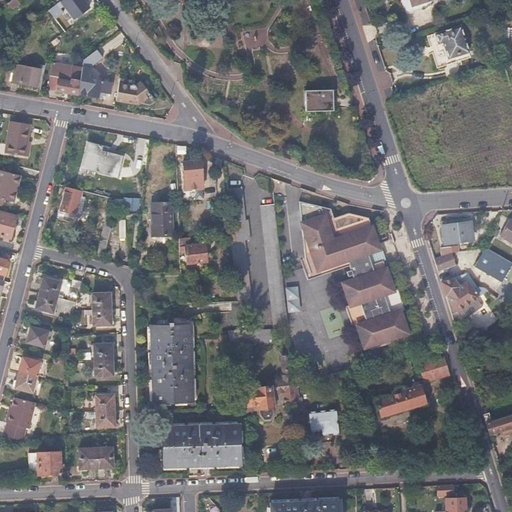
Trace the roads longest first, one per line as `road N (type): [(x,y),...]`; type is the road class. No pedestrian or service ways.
road 1 (residential): [(28,248),(106,268),(127,282),(134,489)]
road 2 (residential): [(187,486),(490,469)]
road 3 (tertiary): [(490,469),(406,202)]
road 4 (residential): [(191,137),(406,202)]
road 5 (tertiary): [(406,202),(340,0)]
road 6 (residential): [(191,137),(192,114),(107,0)]
road 7 (residential): [(28,248),(62,110)]
road 8 (residential): [(0,492),(134,489)]
road 9 (residential): [(62,110),(191,137)]
